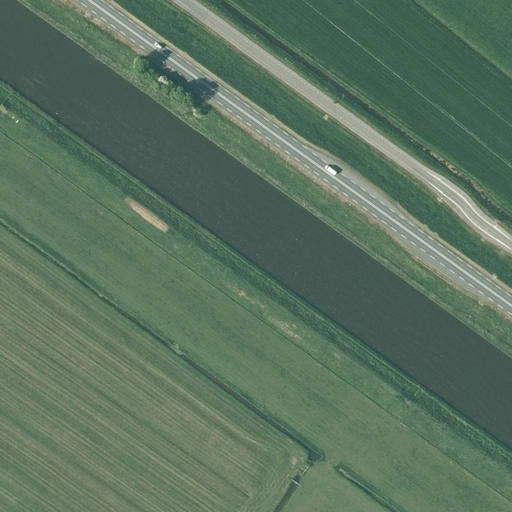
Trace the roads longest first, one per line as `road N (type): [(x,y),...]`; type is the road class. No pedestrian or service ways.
road 1 (primary): [(511,306),(89,0)]
road 2 (unclassified): [(183,0),(511,245)]
